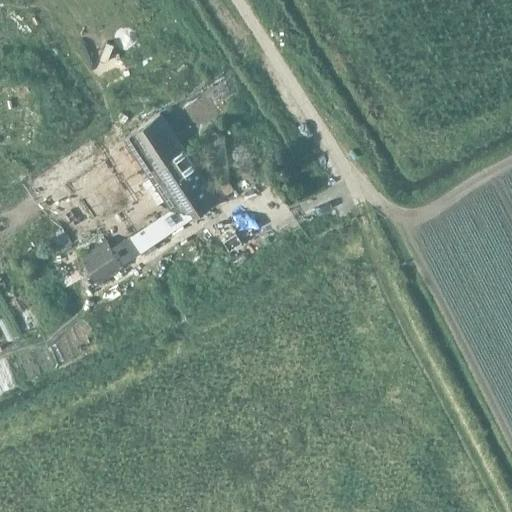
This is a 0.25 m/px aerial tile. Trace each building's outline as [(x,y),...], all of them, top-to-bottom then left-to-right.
[(217,199),(160,113),(137,127),(194,214),(217,199)] [(229,189),(245,178),(237,166),(221,178),(229,189)] [(73,238),(91,278),(126,261),(108,221),(73,238)] [(208,227),(213,238),(225,234),(220,222),(208,227)] [(272,225),(249,237),(253,245),(276,232),(272,225)] [(170,277),(186,264),(173,248),(157,261),(170,277)]
